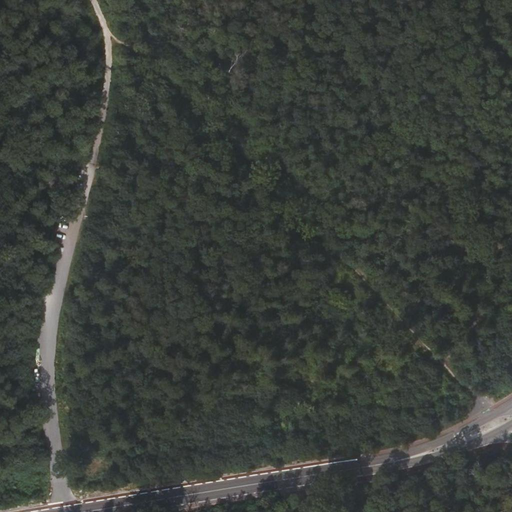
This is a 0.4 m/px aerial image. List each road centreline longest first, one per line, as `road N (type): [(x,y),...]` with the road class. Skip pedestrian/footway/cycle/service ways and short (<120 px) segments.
road 1 (secondary): [(511,404),(430,445),(296,478)]
road 2 (secondary): [(90,511),(296,478)]
road 3 (secondary): [(296,478),(408,464),(486,439)]
